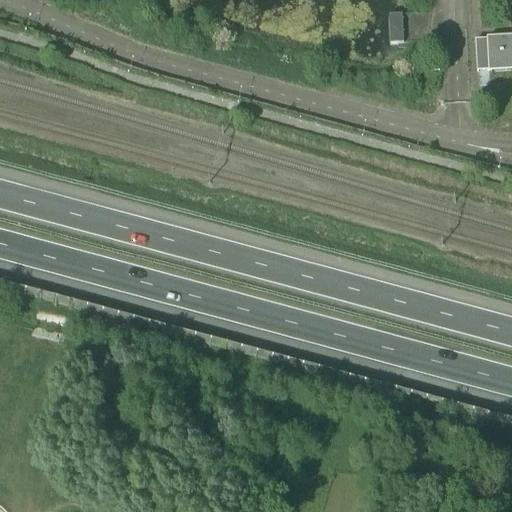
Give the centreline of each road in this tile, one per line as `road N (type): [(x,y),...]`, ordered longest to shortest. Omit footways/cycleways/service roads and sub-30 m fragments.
road 1 (motorway): [(511,326),(0,185)]
road 2 (motorway): [(0,245),(511,385)]
